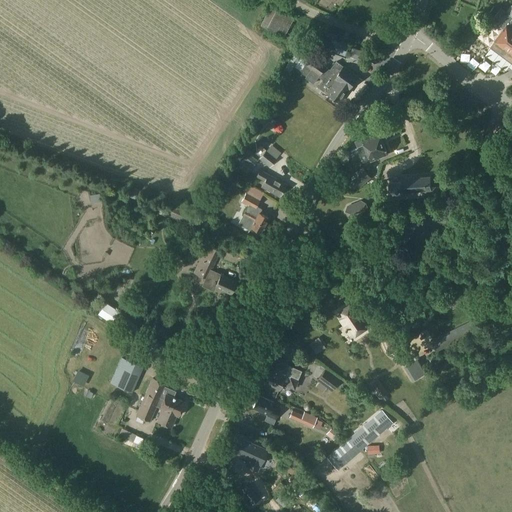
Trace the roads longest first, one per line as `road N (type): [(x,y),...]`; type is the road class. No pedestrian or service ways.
road 1 (tertiary): [(201,446),(298,217),(408,42)]
road 2 (residential): [(511,115),(428,47),(408,42)]
road 3 (residential): [(408,42),(333,22),(289,0)]
